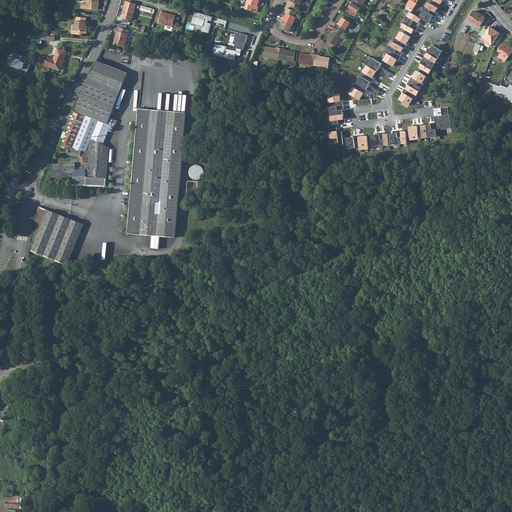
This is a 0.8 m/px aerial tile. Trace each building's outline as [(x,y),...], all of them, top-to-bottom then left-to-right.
[(97,0),(86,0),(87,3),(82,2),(81,8),(98,10),(99,0),(98,0),(97,0)] [(247,0),(248,1),(246,9),(257,12),(259,6),(258,6),(259,2),(261,2),(261,0),(247,0)] [(346,11),(355,17),(363,4),(356,0),(351,0),(351,2),(352,2),(346,11)] [(409,0),(407,4),(413,9),(417,4),(417,3),(418,0),(409,0)] [(440,6),(429,0),(428,0),(419,15),(423,17),(430,22),(440,6)] [(132,20),(136,4),(126,1),(122,17),(132,20)] [(286,12),(287,13),(295,16),(297,12),(293,10),(295,7),(288,4),(286,7),(288,8),(286,12)] [(419,15),(411,10),(402,26),(413,33),(423,17),(419,15)] [(176,15),(161,11),(158,23),(172,27),(173,25),(177,26),(179,18),(175,17),(176,15)] [(479,27),(485,17),(474,11),(468,20),(479,27)] [(213,16),(195,12),(193,19),(197,20),(196,24),(203,26),(202,31),(209,33),(212,23),(207,22),(208,20),(212,21),(213,16)] [(282,20),(293,25),(296,17),(295,16),(287,13),(285,17),(284,16),(282,20)] [(337,23),(334,27),(344,34),(352,21),(343,15),(338,24),(337,23)] [(86,22),(86,18),(77,17),(77,21),(76,21),(76,25),(74,24),(74,30),(76,31),(76,34),(82,35),(82,33),(87,34),(88,26),(86,26),(87,22),(86,22)] [(282,24),(280,28),(290,32),(293,25),(282,20),(281,23),(282,24)] [(423,21),(418,29),(426,33),(431,26),(423,21)] [(118,31),(114,44),(124,47),(129,30),(121,27),(119,31),(118,31)] [(334,27),(331,31),(332,32),(327,40),(328,42),(334,45),(335,46),(344,34),(334,27)] [(492,44),(500,33),(490,27),(483,38),(487,41),(492,44)] [(483,37),(488,30),(485,28),(480,34),(483,37)] [(384,61),(393,66),(397,60),(398,60),(403,53),(402,52),(404,48),(405,49),(408,45),(407,44),(410,37),(401,32),(397,38),(395,37),(386,53),(388,54),(384,61)] [(236,44),(235,48),(237,49),(242,50),(244,50),(245,43),(246,43),(248,35),(239,33),(238,37),(236,36),(234,44),(236,44)] [(38,35),(32,35),(32,43),(42,44),(42,39),(38,39),(38,35)] [(505,61),(511,51),(511,46),(506,42),(496,54),(496,55),(494,58),(498,61),(501,58),(505,61)] [(242,50),(237,49),(235,48),(229,47),(228,50),(227,49),(227,47),(215,45),(214,55),(225,57),(225,59),(235,61),(236,55),(241,56),(242,50)] [(443,51),(433,45),(430,49),(429,49),(427,52),(428,53),(426,57),(424,56),(420,63),(422,64),(419,68),(429,74),(443,51)] [(279,59),(281,49),(281,48),(276,47),(276,48),(266,47),(264,57),(279,59)] [(54,59),(48,57),(45,65),(60,70),(67,52),(58,48),(54,59)] [(285,49),(281,48),(281,49),(279,59),(294,62),(295,52),(285,50),(285,49)] [(300,53),(299,63),(313,65),(315,54),(311,53),(311,54),(300,53)] [(315,54),(313,65),(328,68),(330,58),(320,56),(320,55),(315,54)] [(382,64),(372,58),(367,65),(363,72),(362,71),(359,75),(361,76),(356,84),(355,83),(352,87),(354,88),(350,94),(359,100),(363,93),(364,94),(367,90),(366,90),(371,82),(374,78),(373,78),(377,71),(382,64)] [(89,78),(57,149),(64,150),(64,153),(69,153),(68,155),(80,156),(81,156),(84,157),(83,163),(80,163),(53,164),(43,193),(48,194),(50,186),(49,186),(51,177),(74,176),(73,183),(106,184),(108,148),(102,144),(111,125),(115,127),(118,121),(110,118),(128,73),(97,61),(89,78)] [(422,83),(426,77),(417,71),(413,77),(412,77),(407,84),(408,85),(406,89),(405,88),(402,93),(403,93),(400,100),(405,103),(409,106),(413,99),(415,100),(424,84),(422,83)] [(482,80),(478,91),(484,94),(487,86),(485,86),(487,82),(482,80)] [(511,85),(510,84),(508,88),(500,85),(500,86),(496,84),(494,90),(505,94),(505,93),(511,96),(511,99),(511,100),(511,85)] [(329,103),(331,125),(329,125),(330,130),(329,130),(331,144),(338,143),(339,146),(343,145),(341,132),(337,132),(336,125),(345,123),(345,119),(344,119),(342,110),(344,110),(343,101),(340,102),(339,94),(328,95),(329,103)] [(449,115),(448,107),(441,108),(442,118),(439,119),(439,116),(434,117),(435,123),(431,123),(431,124),(422,126),(422,124),(414,125),(414,127),(409,128),(411,140),(437,137),(436,130),(451,129),(449,115)] [(187,112),(139,108),(128,232),(154,235),(152,248),(159,249),(160,236),(175,237),(187,112)] [(407,143),(406,132),(401,132),(401,131),(393,132),(393,133),(384,135),(384,133),(375,134),(376,135),(371,136),(372,148),(407,143)] [(354,138),(346,139),(347,149),(355,149),(355,150),(368,149),(367,137),(362,137),(362,135),(353,136),(354,138)] [(192,178),(194,179),(194,181),(188,181),(187,193),(197,194),(199,180),(200,179),(201,179),(202,179),(203,178),(204,176),(204,175),(205,174),(205,172),(205,170),(204,169),(203,168),(202,167),(201,166),(200,166),(199,165),(198,165),(197,165),(196,165),(195,165),(194,166),(193,166),(193,167),(192,168),(191,168),(191,169),(190,170),(190,171),(190,172),(190,174),(191,175),(191,176),(192,177),(192,178)] [(39,206),(30,250),(67,265),(84,224),(39,206)]
